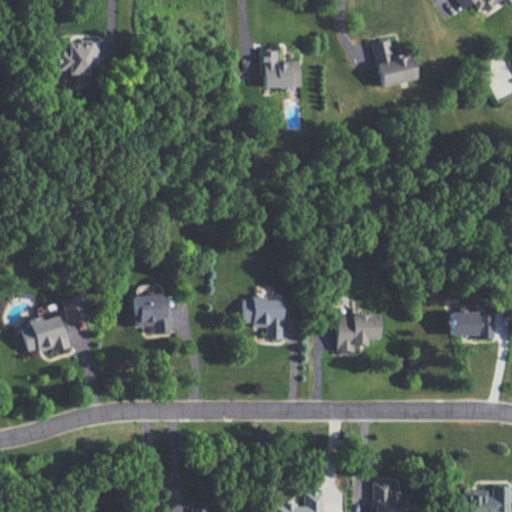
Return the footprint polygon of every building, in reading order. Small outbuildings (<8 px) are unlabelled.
[(377,85),(414,78),(409,51),(389,55),(386,38),(368,41),(377,85)] [(95,41),(65,40),(65,50),(54,50),(54,70),(65,70),(65,74),(85,74),(85,63),(95,63),(95,41)] [(261,87),(296,87),(296,61),(274,61),(274,49),(256,49),(257,76),(260,76),(261,87)] [(86,314),(79,293),(58,299),(65,321),(86,314)] [(132,326),(150,325),(150,332),(168,331),(167,307),(162,308),(161,293),(130,295),(132,326)] [(239,322),(249,322),(249,326),(263,326),(263,338),(279,339),(279,299),(263,299),(263,297),(239,297),(239,322)] [(447,336),(491,335),(491,312),(446,312),(447,336)] [(24,351),(34,348),(35,351),(48,347),(49,351),(65,347),(56,314),(38,319),(38,316),(25,319),(26,325),(17,327),(24,351)] [(333,314),(333,351),(350,351),(351,344),(363,344),(364,338),(375,338),(375,314),(333,314)] [(403,511),(403,501),(411,501),(410,491),(386,492),(386,480),(368,480),(369,511),(403,511)] [(320,511),(320,490),(300,491),(301,502),(268,502),(268,511),(320,511)]
